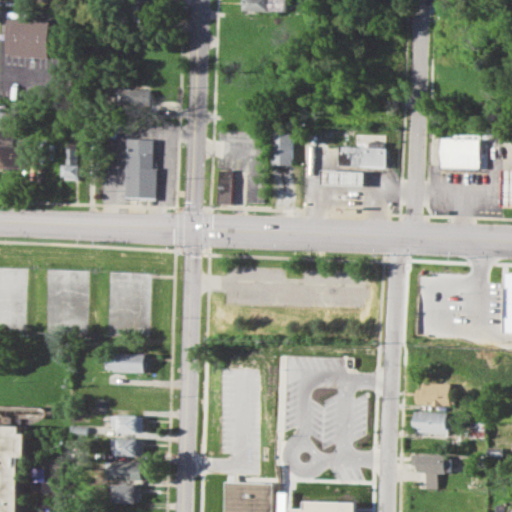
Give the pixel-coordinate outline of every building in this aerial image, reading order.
[(244,0),(288,0),(288,11),(244,9),(244,0)] [(132,5),(156,6),(156,22),(131,22),(132,5)] [(9,17),(51,18),(50,56),(8,55),(9,17)] [(365,77),(397,78),(396,97),(364,96),(365,77)] [(118,87),(153,88),(153,105),(118,104),(118,87)] [(0,111),(16,111),(15,144),(30,145),(30,167),(0,166),(0,111)] [(276,131),(296,131),(295,164),(274,163),(276,131)] [(130,136),(156,138),(155,167),(159,167),(158,198),(127,197),(130,136)] [(443,136),(483,137),(482,167),(442,166),(443,136)] [(341,144),(371,146),(371,139),(388,140),(387,166),(340,163),(341,144)] [(69,142),(82,142),(81,163),(86,163),(85,178),(67,177),(67,175),(64,175),(65,162),(69,162),(69,142)] [(221,168),(235,169),(233,205),(220,205),(221,168)] [(324,168),(367,170),(366,186),(323,184),(324,168)] [(505,168),(511,168),(511,203),(503,203),(505,168)] [(503,332),(511,332),(511,272),(504,272),(503,332)] [(487,287),(511,287),(511,316),(486,316),(487,287)] [(145,371),(115,370),(115,367),(108,367),(109,353),(116,353),(116,351),(146,352),(145,371)] [(426,381),(456,382),(455,392),(459,393),(459,405),(418,403),(419,389),(426,389),(426,381)] [(417,410),(450,412),(450,425),(453,425),(453,433),(416,431),(417,410)] [(119,430),(120,425),(114,425),(115,414),(143,415),(142,431),(119,430)] [(474,420),(490,421),(489,438),(474,438),(474,420)] [(0,511),(0,424),(25,426),(25,431),(29,431),(28,454),(24,454),(20,511),(0,511)] [(114,452),(114,436),(145,437),(145,453),(114,452)] [(416,453),(455,454),(454,472),(416,471),(416,453)] [(142,478),(108,477),(108,458),(143,459),(142,478)] [(34,466),(45,467),(44,478),(33,478),(34,466)] [(468,475),(479,475),(479,487),(467,487),(468,475)] [(228,511),(229,480),(277,481),(276,511),(228,511)] [(328,481),(359,482),(359,485),(364,485),(363,498),(359,497),(358,502),(327,500),(328,481)] [(111,484),(115,484),(115,483),(137,483),(137,485),(140,485),(139,501),(136,501),(136,502),(114,502),(114,501),(111,500),(111,484)]
